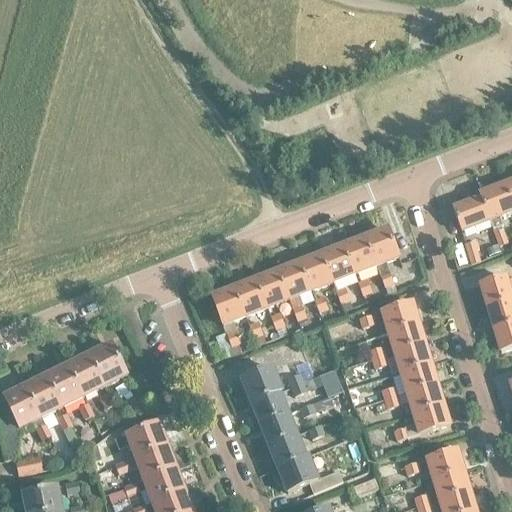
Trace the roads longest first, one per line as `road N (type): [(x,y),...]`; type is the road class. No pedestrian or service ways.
road 1 (residential): [(511,501),(414,179)]
road 2 (track): [(289,227),(142,0)]
road 3 (residential): [(162,275),(414,179)]
road 4 (residential): [(162,275),(254,511)]
road 5 (residential): [(0,347),(162,275)]
